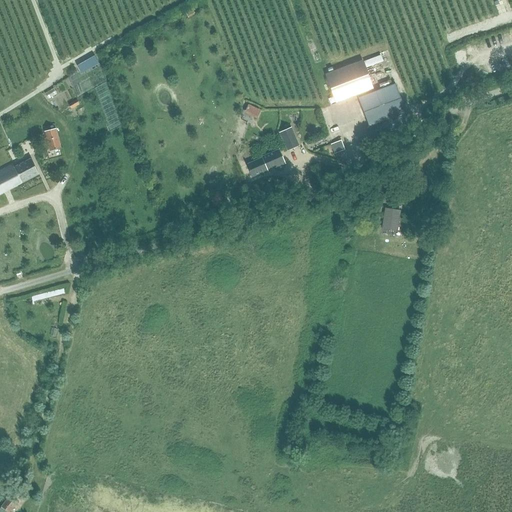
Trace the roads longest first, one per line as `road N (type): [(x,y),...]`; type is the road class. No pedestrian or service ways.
road 1 (unclassified): [(0,293),(330,189),(460,108)]
road 2 (track): [(73,270),(24,498),(14,511)]
